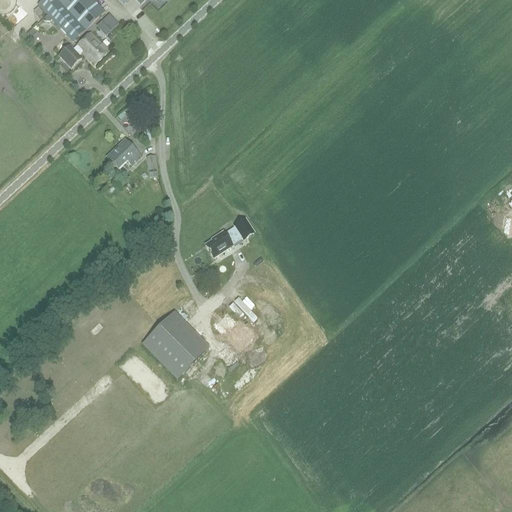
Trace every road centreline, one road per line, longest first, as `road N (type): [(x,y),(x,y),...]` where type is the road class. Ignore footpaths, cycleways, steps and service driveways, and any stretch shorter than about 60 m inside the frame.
road 1 (unclassified): [(0,198),(217,0)]
road 2 (track): [(149,62),(162,95),(159,160),(177,217),(173,247),(204,314)]
